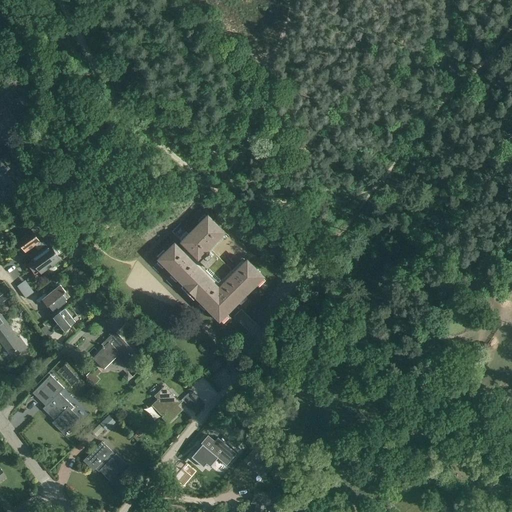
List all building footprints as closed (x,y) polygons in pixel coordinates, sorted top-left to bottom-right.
[(20,100),(8,108),(18,123),(30,115),(20,100)] [(0,190),(2,194),(11,187),(14,184),(13,183),(10,180),(10,179),(9,178),(9,177),(8,176),(7,175),(6,175),(5,174),(4,172),(8,168),(2,160),(0,161),(0,190)] [(17,187),(16,188),(20,192),(21,192),(29,185),(25,181),(17,187)] [(28,215),(36,210),(24,193),(11,202),(18,212),(20,210),(23,214),(26,212),(28,215)] [(225,232),(208,216),(207,217),(205,214),(206,214),(205,214),(198,220),(199,221),(201,223),(195,229),(212,245),(225,232)] [(26,235),(18,241),(26,252),(34,246),(35,245),(37,248),(44,242),(47,247),(58,240),(45,222),(45,221),(47,220),(44,215),(39,218),(42,222),(36,227),(36,226),(32,229),(32,231),(26,235)] [(199,258),(212,245),(195,229),(189,234),(187,232),(188,232),(187,232),(180,238),(181,239),(181,238),(183,241),(182,242),(199,258)] [(264,277),(249,261),(248,260),(241,267),(242,267),(238,271),(236,268),(233,271),(212,250),(196,265),(175,243),(159,259),(160,260),(158,262),(157,263),(163,269),(164,268),(163,268),(166,266),(174,274),(171,276),(177,282),(177,281),(179,279),(184,285),(182,287),(194,300),(197,297),(202,302),(200,305),(199,304),(199,305),(205,311),(205,310),(207,308),(220,321),(221,320),(223,322),(223,323),(230,316),(229,316),(227,314),(239,302),(241,304),(241,305),(248,298),(247,298),(245,296),(257,284),(259,286),(259,287),(266,280),(265,280),(263,278),(264,277)] [(52,266),(61,259),(51,246),(32,261),(33,263),(29,266),(35,275),(40,271),(41,273),(47,269),(46,267),(51,264),(52,266)] [(18,284),(24,297),(33,293),(26,279),(18,284)] [(5,284),(0,287),(0,303),(2,302),(0,299),(0,295),(8,290),(5,284)] [(59,308),(67,302),(66,300),(70,297),(60,285),(42,299),(48,307),(49,306),(53,311),(57,307),(59,308)] [(104,300),(100,296),(95,300),(99,304),(104,300)] [(71,326),(76,322),(73,318),(77,315),(69,305),(53,318),(65,331),(66,330),(67,330),(68,331),(70,330),(70,328),(70,327),(71,327),(71,326)] [(27,347),(20,337),(18,337),(2,314),(0,315),(0,342),(3,341),(7,346),(5,347),(11,355),(15,352),(17,355),(27,347)] [(103,348),(93,358),(103,368),(116,357),(120,353),(126,360),(123,363),(127,368),(140,356),(122,338),(116,333),(115,331),(105,341),(107,344),(104,347),(103,346),(102,347),(103,348)] [(491,351),(488,344),(481,343),(477,349),(480,356),(487,357),(491,351)] [(148,347),(141,354),(145,359),(152,352),(148,347)] [(162,360),(157,366),(162,370),(167,365),(162,360)] [(91,371),(86,376),(94,384),(100,379),(96,376),(101,371),(98,369),(93,373),(91,371)] [(51,375),(33,393),(46,406),(43,409),(55,420),(53,423),(63,433),(79,418),(71,409),(73,407),(60,394),(64,389),(51,375)] [(177,404),(179,402),(164,386),(154,396),(158,399),(151,405),(162,416),(161,417),(168,424),(183,410),(177,404)] [(190,392),(182,399),(193,411),(194,411),(198,407),(201,403),(197,399),(199,398),(194,392),(192,394),(190,392)] [(98,399),(93,393),(89,396),(94,403),(98,399)] [(109,415),(100,424),(105,429),(114,420),(109,415)] [(99,424),(92,432),(97,437),(105,429),(99,424)] [(227,466),(237,454),(218,438),(214,442),(208,437),(200,445),(201,446),(191,458),(203,469),(207,464),(210,467),(217,458),(227,466)] [(116,475),(127,464),(116,453),(115,454),(102,441),(83,461),(94,471),(98,467),(100,470),(99,470),(110,481),(114,477),(115,477),(117,475),(116,475)] [(245,460),(251,466),(250,467),(263,480),(273,469),(259,457),(254,451),(245,460)] [(263,511),(265,505),(269,505),(269,504),(271,494),(255,491),(253,502),(256,503),(254,511),(263,511)]
